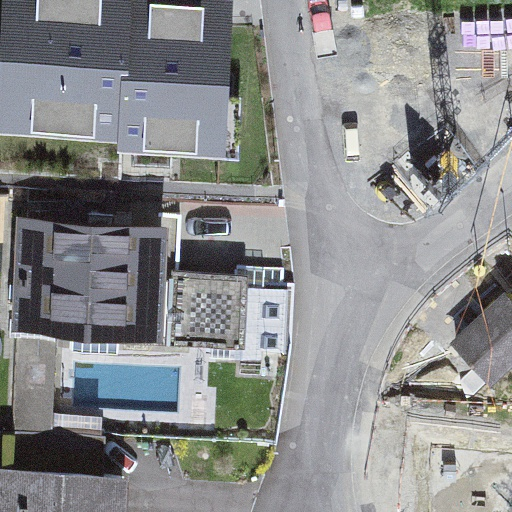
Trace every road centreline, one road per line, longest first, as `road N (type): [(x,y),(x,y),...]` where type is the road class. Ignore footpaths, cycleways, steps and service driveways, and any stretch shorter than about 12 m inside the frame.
road 1 (residential): [(290,0),(298,253),(317,359)]
road 2 (residential): [(317,359),(511,212)]
